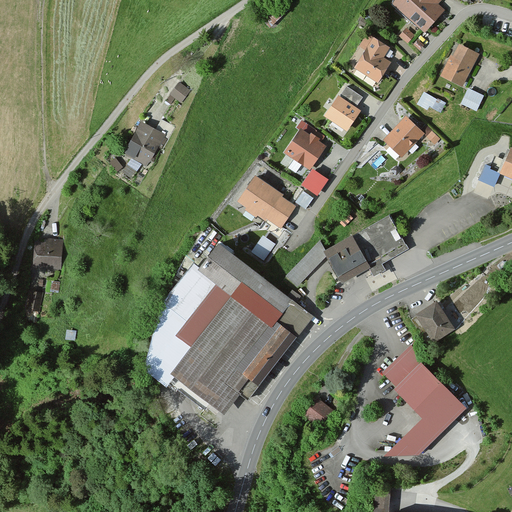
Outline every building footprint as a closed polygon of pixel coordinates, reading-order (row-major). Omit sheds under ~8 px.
[(444,0),(400,0),(396,5),(427,35),(447,14),(439,6),(444,0)] [(270,28),(287,12),(278,1),(260,18),(270,28)] [(400,36),(407,43),(413,37),(407,30),(400,36)] [(360,49),(367,53),(357,69),(380,84),(392,65),(384,60),(391,49),(370,35),(360,49)] [(441,77),(462,88),(480,54),(461,45),(455,58),(452,56),(441,77)] [(190,93),(179,84),(169,96),(180,105),(190,93)] [(362,99),(348,88),(325,117),(347,134),(363,114),(355,108),(362,99)] [(429,109),(430,106),(442,112),(447,101),(424,90),(418,103),(429,109)] [(485,98),(468,90),(461,107),(477,114),(485,98)] [(426,135),(408,116),(383,139),(401,158),(426,135)] [(164,135),(142,122),(123,153),(145,166),(164,135)] [(313,136),(302,130),(285,156),(311,173),(328,147),(322,143),(325,137),(316,131),(313,136)] [(439,139),(433,134),(427,140),(433,145),(439,139)] [(511,155),(503,175),(511,179),(511,155)] [(479,178),(495,184),(501,168),(485,162),(479,178)] [(302,187),(318,198),(329,182),(313,171),(302,187)] [(266,219),(281,229),(296,207),(282,197),(283,195),(257,177),(239,202),(265,220),(266,219)] [(346,286),(371,272),(375,280),(388,273),(383,264),(410,249),(392,218),(328,254),(346,286)] [(263,233),(251,249),(264,259),(276,242),(263,233)] [(44,243),(36,243),(34,269),(60,271),(62,240),(45,239),(44,243)] [(291,297),(225,246),(205,272),(222,284),(182,336),(197,348),(175,376),(227,416),(254,381),(257,383),(295,334),(301,338),(316,318),(298,304),(302,299),(294,292),(291,297)] [(298,288),(326,260),(318,247),(288,278),(298,288)] [(58,284),(51,283),(50,295),(57,296),(58,284)] [(27,305),(40,307),(42,294),(29,292),(27,305)] [(418,318),(436,347),(458,333),(440,304),(418,318)] [(428,421),(388,458),(420,458),(470,411),(425,365),(398,390),(428,421)] [(304,415),(321,430),(336,414),(318,398),(304,415)]
